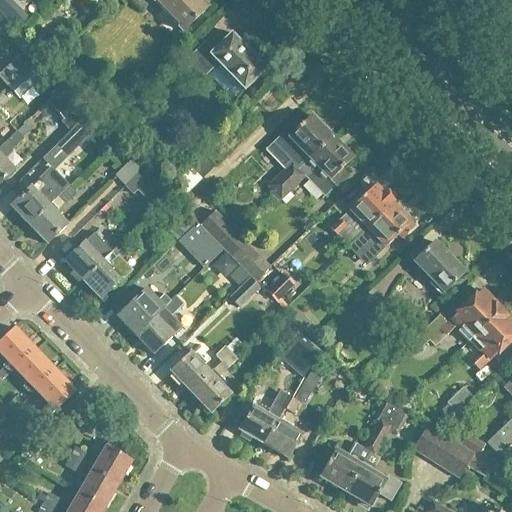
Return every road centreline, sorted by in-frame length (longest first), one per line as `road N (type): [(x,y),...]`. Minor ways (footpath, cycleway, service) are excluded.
road 1 (residential): [(511,218),(300,0)]
road 2 (residential): [(181,447),(26,285)]
road 3 (secondary): [(422,55),(418,68),(511,166)]
road 4 (secondary): [(511,129),(437,55),(422,55)]
